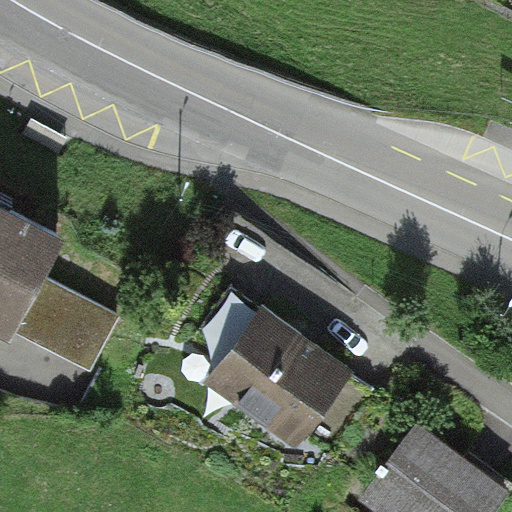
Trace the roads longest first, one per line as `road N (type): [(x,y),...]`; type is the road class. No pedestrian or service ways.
road 1 (primary): [(15,0),(224,110),(511,237)]
road 2 (residential): [(511,401),(360,295)]
